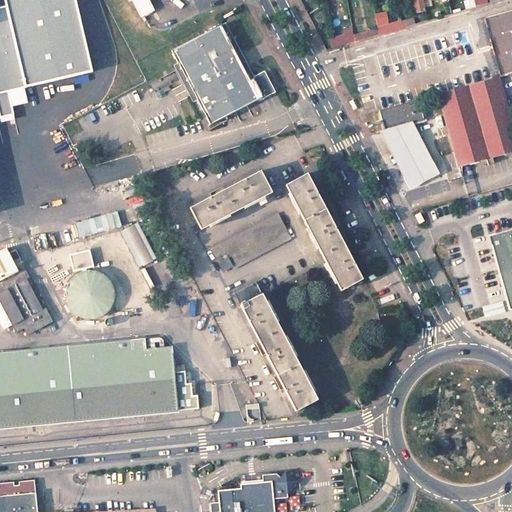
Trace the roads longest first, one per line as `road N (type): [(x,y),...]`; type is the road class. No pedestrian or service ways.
road 1 (secondary): [(476,350),(428,284),(283,0)]
road 2 (secondary): [(263,0),(422,304),(429,359)]
road 3 (tertiary): [(0,463),(316,432)]
